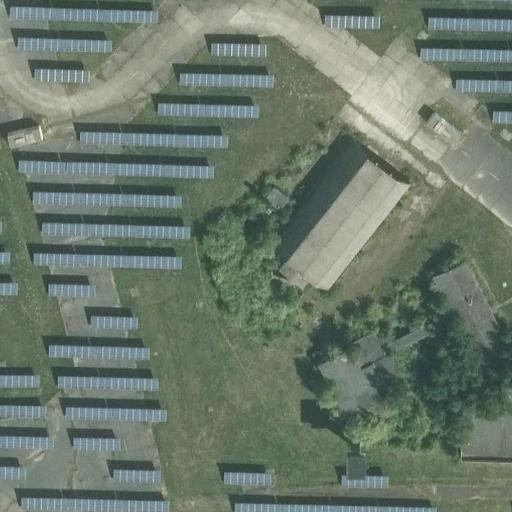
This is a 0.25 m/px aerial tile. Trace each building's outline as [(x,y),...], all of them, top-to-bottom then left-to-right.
[(433,111),(426,121),(452,141),(460,131),(433,111)] [(7,132),(10,145),(42,137),(39,124),(7,132)] [(351,135),(269,241),(287,254),(277,267),(302,286),(312,274),(330,288),(412,182),(351,135)] [(287,196),(274,186),(265,196),(267,198),(265,200),(268,203),(270,200),(278,206),(287,196)] [(511,361),(511,352),(463,257),(433,273),(452,310),(386,343),(389,350),(456,317),(486,375),(511,361)] [(372,328),(349,341),(350,344),(317,361),(331,389),(326,392),(332,404),(338,401),(349,422),(369,412),(372,420),(397,407),(383,380),(400,371),(389,350),(386,343),(381,345),(372,328)] [(501,395),(462,394),(460,455),(511,456),(511,378),(501,378),(501,395)]
